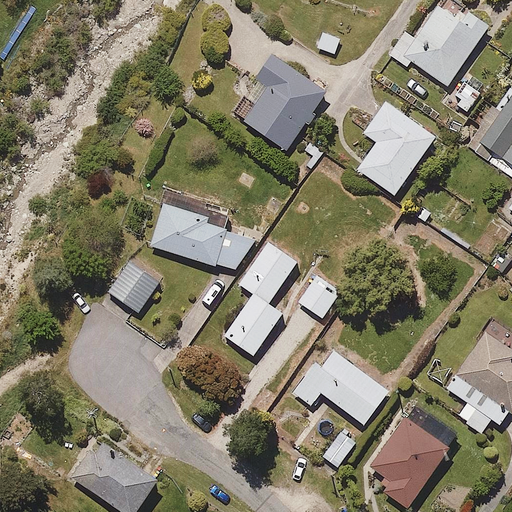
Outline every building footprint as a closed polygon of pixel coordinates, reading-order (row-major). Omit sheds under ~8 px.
[(449,0),(420,0),(389,44),(432,77),(474,18),(449,0)] [(341,35),(321,32),(318,50),(338,53),(341,35)] [(256,43),(214,101),(271,141),(313,83),(256,43)] [(511,80),(506,77),(465,134),(511,167),(511,166),(511,80)] [(346,124),(359,131),(343,161),(379,187),(422,128),(372,91),(346,124)] [(147,193),(134,239),(204,258),(217,212),(147,193)] [(286,252),(254,231),(225,275),(235,285),(208,325),(240,347),(269,303),(258,295),(286,252)] [(161,281),(131,260),(109,291),(139,313),(161,281)] [(93,275),(77,266),(65,287),(91,301),(98,288),(89,283),(93,275)] [(341,292),(314,274),(298,299),(325,317),(341,292)] [(511,354),(470,326),(444,365),(501,403),(511,386),(511,354)] [(303,352),(275,384),(296,399),(306,386),(350,419),(376,385),(318,339),(308,353),(303,352)] [(433,442),(392,410),(352,459),(371,471),(364,484),(389,499),(433,442)] [(87,428),(54,467),(113,508),(142,472),(87,428)]
